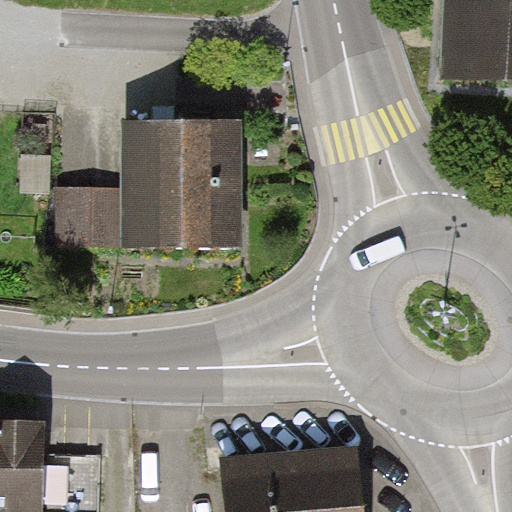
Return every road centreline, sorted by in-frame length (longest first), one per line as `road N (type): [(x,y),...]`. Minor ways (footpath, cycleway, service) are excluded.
road 1 (secondary): [(344,42),(341,135),(370,256)]
road 2 (secondary): [(453,222),(344,42)]
road 3 (tertiary): [(209,366),(129,370),(0,360)]
road 4 (tertiary): [(354,281),(209,366)]
road 5 (tertiary): [(209,366),(367,381)]
road 6 (secondary): [(412,413),(482,511)]
